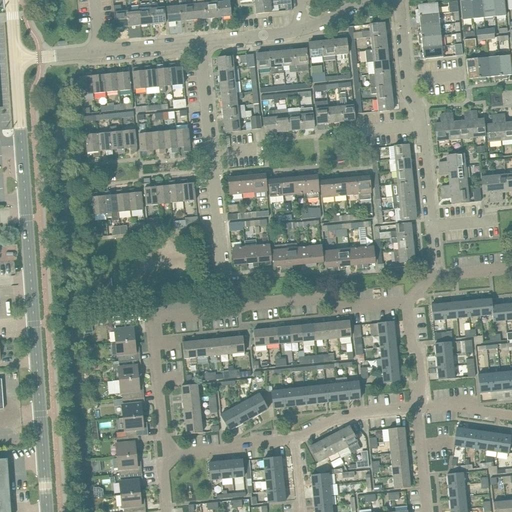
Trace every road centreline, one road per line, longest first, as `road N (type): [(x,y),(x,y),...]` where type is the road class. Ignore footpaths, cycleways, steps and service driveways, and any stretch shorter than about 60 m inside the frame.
road 1 (tertiary): [(46,511),(15,59)]
road 2 (residential): [(174,455),(161,433),(150,320),(319,297),(343,308),(406,302)]
road 3 (residential): [(435,274),(421,125)]
road 4 (residential): [(224,290),(211,154)]
road 5 (residential): [(293,439),(344,415),(417,408)]
road 6 (residential): [(174,455),(293,439)]
